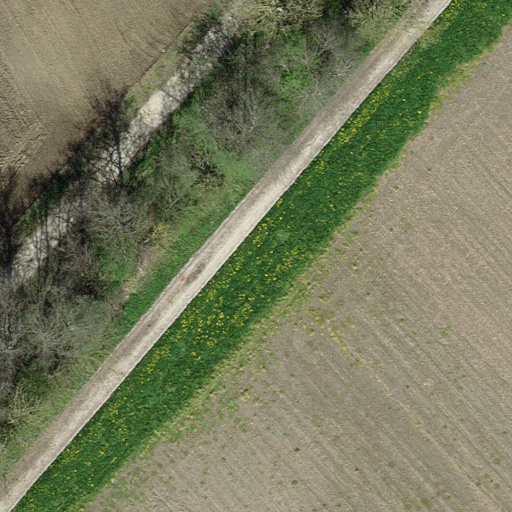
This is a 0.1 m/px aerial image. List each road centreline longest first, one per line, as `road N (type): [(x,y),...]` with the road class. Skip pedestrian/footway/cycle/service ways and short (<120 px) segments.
road 1 (track): [(5,511),(449,0)]
road 2 (track): [(280,0),(0,325)]
